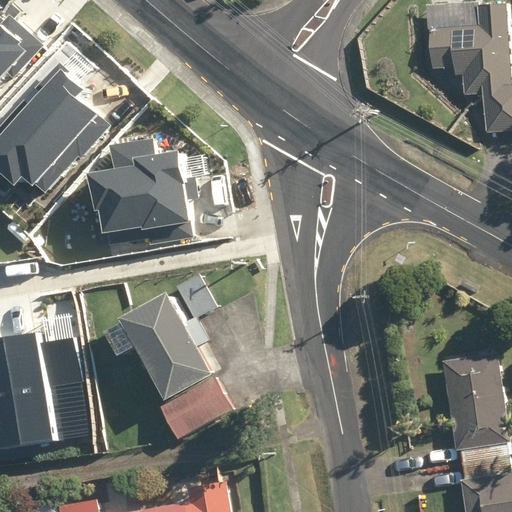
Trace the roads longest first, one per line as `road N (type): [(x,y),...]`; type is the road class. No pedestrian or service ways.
road 1 (residential): [(337,142),(315,238),(359,511)]
road 2 (unknown): [(268,225),(0,269)]
road 3 (residential): [(511,238),(337,142)]
road 4 (residential): [(266,81),(161,0)]
